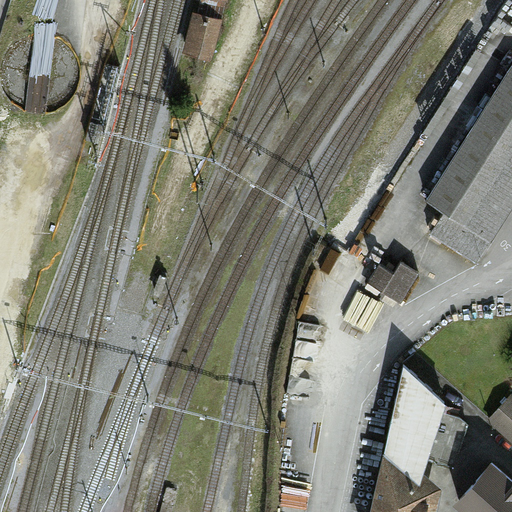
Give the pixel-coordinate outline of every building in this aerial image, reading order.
[(192,13),(181,53),(210,61),(221,21),(192,13)] [(511,73),(510,72),(428,200),(449,213),(436,233),(477,259),(511,205),(511,73)] [(376,269),(368,282),(400,303),(416,278),(400,268),(392,280),(376,269)] [(465,429),(404,374),(372,511),(431,511),(436,496),(421,482),(431,456),(450,465),(465,429)] [(511,399),(510,398),(489,422),(511,442),(511,399)] [(511,511),(511,487),(494,471),(459,510),(462,511),(511,511)]
